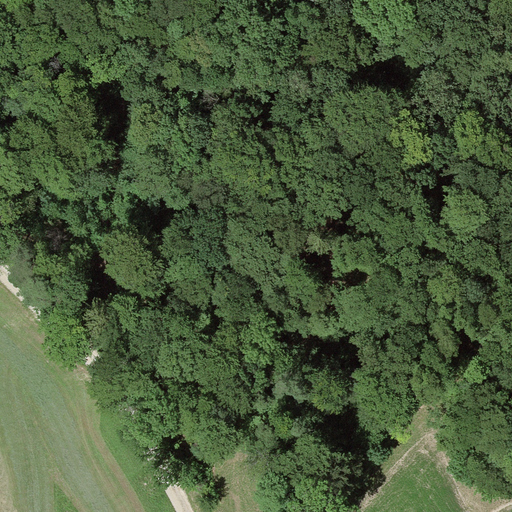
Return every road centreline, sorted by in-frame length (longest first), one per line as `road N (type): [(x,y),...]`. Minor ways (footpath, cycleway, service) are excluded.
road 1 (track): [(89,368),(137,0)]
road 2 (track): [(0,269),(107,392),(182,511)]
